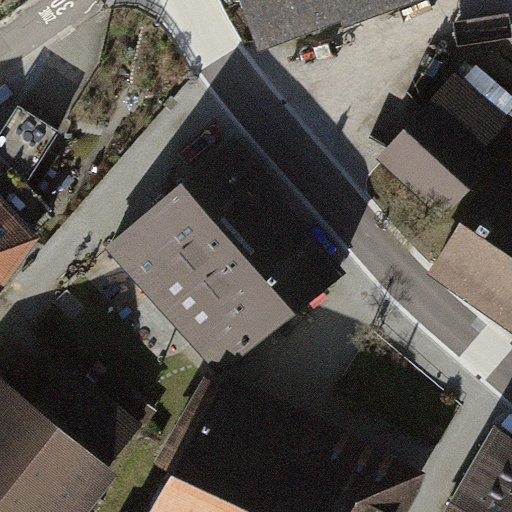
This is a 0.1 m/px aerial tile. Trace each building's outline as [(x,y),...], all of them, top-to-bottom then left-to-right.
[(236,0),(254,49),(406,0),(236,0)] [(456,69),(378,154),(445,215),(500,156),(487,143),(510,119),(456,69)] [(107,242),(145,286),(271,176),(275,173),(237,129),(107,242)] [(511,161),(507,158),(429,270),(511,327),(511,161)] [(145,286),(183,330),(310,220),(271,176),(145,286)] [(0,281),(31,234),(0,200),(0,281)] [(183,330),(221,374),(348,264),(310,220),(183,330)] [(220,361),(175,444),(303,511),(399,511),(423,469),(220,361)] [(0,382),(0,511),(75,511),(109,470),(103,465),(139,421),(68,364),(32,408),(0,382)] [(511,511),(511,430),(497,420),(452,498),(477,511),(511,511)] [(303,511),(175,444),(164,465),(179,475),(159,511),(303,511)] [(477,511),(452,498),(443,511),(477,511)]
